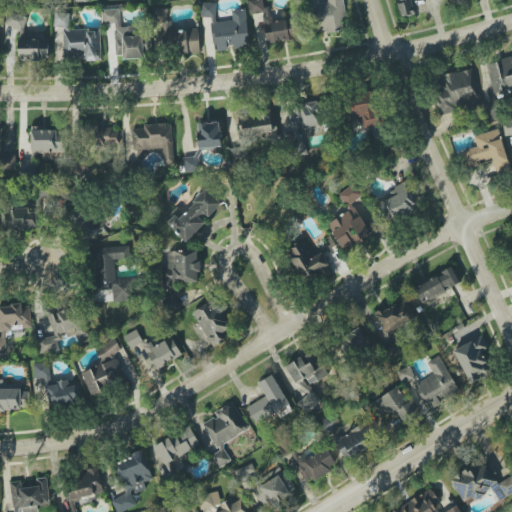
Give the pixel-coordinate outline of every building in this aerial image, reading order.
[(266,43),(296,40),(295,28),(288,29),(287,20),(272,21),(270,7),(264,8),(262,0),(248,0),(250,14),(263,13),(266,43)] [(343,0),(327,0),(328,2),(318,4),(317,0),(308,0),(313,34),(344,30),(342,19),(346,19),(343,0)] [(400,16),(414,14),(411,0),(398,0),(400,3),(397,4),(400,16)] [(246,9),(232,10),(232,20),(217,22),(215,2),(200,4),(202,18),(212,17),(214,51),(227,50),(227,48),(249,46),(246,9)] [(167,26),(167,8),(154,8),(155,26),(167,26)] [(101,10),(102,22),(114,22),(115,58),(144,57),(143,35),(133,36),(133,29),(121,30),(120,9),(101,10)] [(27,17),(8,11),(4,25),(23,31),(27,17)] [(199,29),(165,30),(166,53),(200,52),(199,29)] [(63,31),(63,61),(101,60),(100,30),(63,31)] [(49,37),(19,36),(19,60),(48,61),(49,37)] [(492,94),(511,91),(511,58),(511,57),(499,58),(500,62),(489,63),(492,94)] [(440,116),(480,106),(472,69),(431,78),(440,116)] [(381,126),(377,91),(348,94),(351,118),(363,117),(364,127),(381,126)] [(289,158),(308,155),(304,136),(326,132),(321,102),(281,109),(289,158)] [(238,117),(241,141),(262,139),(261,133),(273,132),(271,113),(238,117)] [(511,120),(503,122),(505,137),(510,137),(511,148),(511,147),(511,120)] [(222,146),(218,121),(197,125),(200,150),(222,146)] [(174,164),(172,135),(165,135),(165,124),(143,125),(143,129),(131,129),(133,165),(142,164),(141,150),(162,149),(163,165),(174,164)] [(98,125),(97,145),(119,145),(119,126),(98,125)] [(477,147),(465,150),(469,166),(493,161),(495,173),(509,170),(500,129),(474,135),(477,147)] [(31,152),(63,153),(63,130),(31,130),(31,152)] [(201,171),(200,149),(195,150),(196,156),(183,157),(184,172),(201,171)] [(15,154),(0,154),(0,170),(16,170),(15,154)] [(346,205),(360,197),(354,185),(339,193),(346,205)] [(381,197),(392,219),(416,208),(406,185),(381,197)] [(187,243),(207,221),(206,220),(222,203),(206,189),(179,218),(173,212),(164,221),(187,243)] [(105,230),(92,206),(71,217),(84,242),(105,230)] [(343,251),(371,235),(355,207),(327,223),(343,251)] [(30,208),(11,209),(12,229),(38,228),(37,212),(30,212),(30,208)] [(2,229),(11,230),(11,213),(3,213),(2,229)] [(300,282),(330,271),(323,252),(313,256),(307,241),(287,249),(300,282)] [(92,248),(95,290),(112,289),(113,302),(131,301),(129,278),(116,279),(114,260),(121,259),(120,246),(92,248)] [(167,251),(167,269),(163,269),(163,285),(199,284),(198,251),(167,251)] [(422,303),(460,284),(452,267),(414,287),(422,303)] [(172,312),(178,309),(171,295),(165,298),(172,312)] [(417,317),(406,298),(375,315),(387,335),(379,339),(389,356),(401,349),(391,331),(417,317)] [(194,310),(210,345),(224,339),(221,332),(229,329),(216,300),(194,310)] [(5,338),(24,337),(24,328),(31,328),(30,306),(22,306),(22,304),(0,305),(0,351),(6,351),(5,338)] [(41,355),(59,351),(57,341),(83,335),(76,306),(47,312),(52,336),(37,340),(41,355)] [(363,327),(337,340),(348,360),(374,347),(363,327)] [(172,337),(149,348),(139,329),(126,335),(138,359),(147,355),(154,369),(182,355),(172,337)] [(453,350),(468,382),(490,373),(480,350),(487,347),(482,336),(453,350)] [(91,395),(126,382),(116,353),(121,351),(116,340),(95,347),(101,364),(82,371),(91,395)] [(328,375),(314,350),(285,366),(295,383),(306,377),(310,385),(328,375)] [(431,409),(442,404),(441,401),(459,391),(439,356),(427,363),(433,374),(417,383),(431,409)] [(34,380),(50,379),(49,363),(33,363),(34,380)] [(397,371),(402,383),(414,378),(409,366),(397,371)] [(258,383),(266,396),(247,407),(257,424),(290,405),(272,375),(258,383)] [(288,389),(306,414),(320,404),(303,379),(288,389)] [(79,385),(69,387),(68,381),(46,385),(50,407),(82,401),(79,385)] [(0,409),(28,410),(29,391),(21,391),(21,383),(0,382),(0,409)] [(373,403),(386,422),(398,414),(402,420),(415,411),(398,386),(373,403)] [(203,424),(218,452),(211,456),(218,468),(231,461),(222,445),(248,430),(233,402),(214,412),(216,416),(203,424)] [(376,443),(364,423),(334,441),(346,461),(376,443)] [(149,448),(160,469),(200,447),(190,427),(149,448)] [(309,483),(337,466),(326,447),(314,454),(310,449),(294,458),(309,483)] [(115,511),(119,511),(140,504),(136,493),(146,489),(144,482),(153,479),(143,452),(115,462),(127,494),(111,500),(115,511)] [(511,493),(511,475),(497,484),(485,461),(451,480),(465,505),(493,490),(498,501),(511,493)] [(264,510),(296,492),(282,468),(250,486),(264,510)] [(103,493),(98,469),(63,476),(70,511),(65,511),(77,511),(74,499),(103,493)] [(10,482),(13,511),(38,511),(37,506),(50,504),(47,477),(36,479),(37,487),(22,488),(21,481),(10,482)] [(460,511),(457,505),(444,511),(438,511),(434,504),(439,502),(431,489),(389,511),(460,511)] [(216,511),(222,511),(218,492),(197,496),(200,510),(214,507),(214,511),(216,511)] [(247,511),(243,499),(233,503),(231,499),(220,503),(223,511),(220,511),(247,511)]
